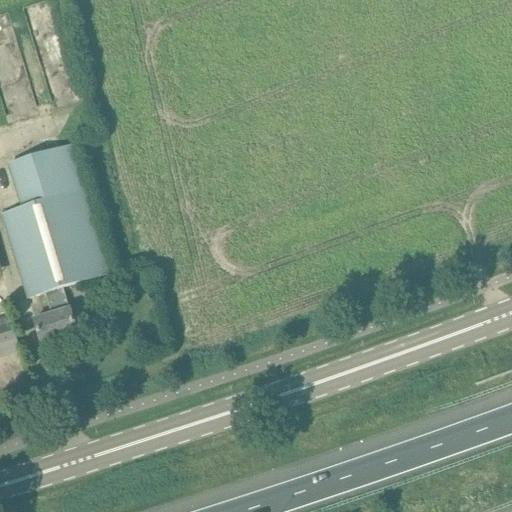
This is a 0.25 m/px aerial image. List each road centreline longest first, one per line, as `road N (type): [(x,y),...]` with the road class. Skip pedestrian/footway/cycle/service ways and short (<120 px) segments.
road 1 (tertiary): [(0,488),(511,315)]
road 2 (motorway): [(511,417),(237,511)]
